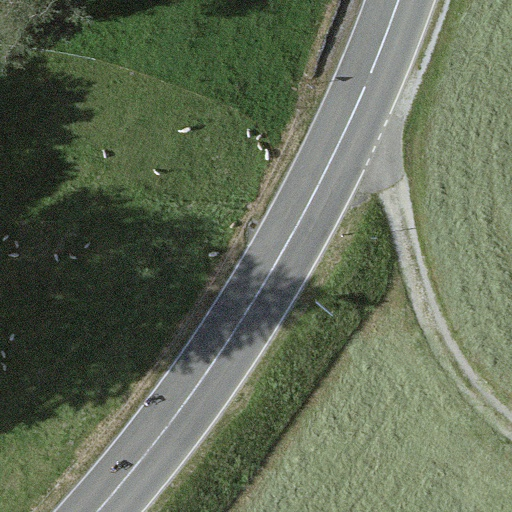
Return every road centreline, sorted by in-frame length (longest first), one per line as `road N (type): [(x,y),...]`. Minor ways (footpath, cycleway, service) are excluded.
road 1 (primary): [(98,511),(163,432),(296,226),(397,0)]
road 2 (track): [(346,125),(391,179),(419,290),(457,377),(511,426)]
